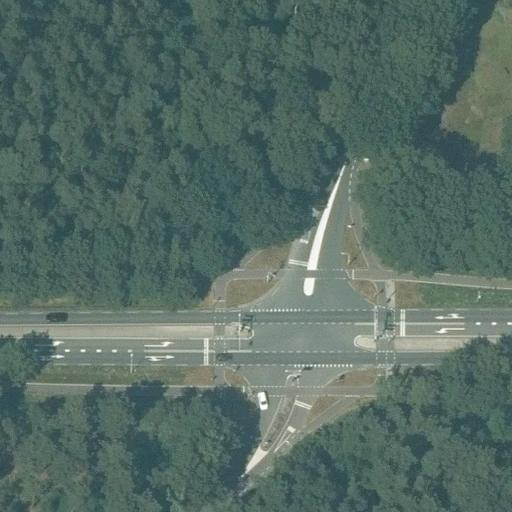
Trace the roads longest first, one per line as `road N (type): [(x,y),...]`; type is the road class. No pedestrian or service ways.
road 1 (unclassified): [(303,318),(325,215),(408,0)]
road 2 (primary): [(303,318),(0,321)]
road 3 (primary): [(0,355),(276,358)]
road 4 (primary): [(511,317),(303,318)]
road 5 (primary): [(313,357),(511,356)]
road 6 (unclassified): [(244,472),(298,420),(313,357)]
